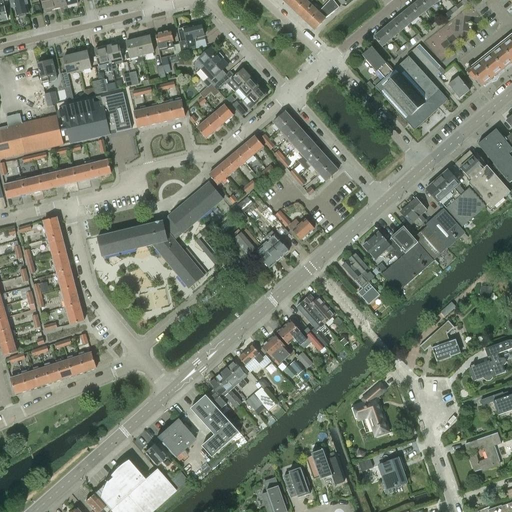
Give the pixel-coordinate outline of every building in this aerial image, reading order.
[(9,0),(12,8),(15,8),(17,16),(18,16),(19,17),(24,16),(24,15),(28,14),(26,5),(28,5),(26,0),(9,0)] [(56,9),(53,0),(41,0),(44,12),(45,11),(47,13),(51,12),(51,10),(56,9)] [(67,6),(65,0),(53,0),(56,9),(67,6)] [(301,17),(312,7),(304,0),(293,0),(289,5),(301,17)] [(312,7),(301,17),(315,30),(324,19),(339,8),(332,0),(330,0),(318,13),(312,7)] [(428,10),(421,0),(420,0),(411,7),(419,17),(428,10)] [(438,2),(436,0),(421,0),(428,10),(438,2)] [(419,17),(411,7),(402,14),(410,24),(419,17)] [(410,24),(402,14),(392,22),(401,32),(410,24)] [(401,32),(392,22),(383,29),(391,39),(401,32)] [(181,42),(179,42),(181,53),(195,49),(193,39),(204,37),(201,24),(178,30),(181,42)] [(382,47),(391,39),(383,29),(374,37),(382,47)] [(155,35),(161,58),(175,54),(172,42),(173,41),(171,31),(155,35)] [(511,33),(466,71),(473,80),(475,79),(476,78),(483,85),(511,61),(511,33)] [(416,43),(422,38),(418,34),(413,39),(416,43)] [(150,36),(138,39),(142,56),(154,53),(150,36)] [(144,63),(142,56),(138,39),(126,42),(130,59),(136,57),(138,64),(144,63)] [(407,50),(412,46),(409,42),(404,46),(407,50)] [(107,47),(111,64),(113,71),(117,70),(115,64),(123,63),(122,61),(118,44),(107,47)] [(444,71),(440,66),(419,44),(416,47),(442,75),(445,71),(444,71)] [(96,49),(95,50),(99,66),(105,65),(107,73),(113,71),(111,64),(107,47),(102,48),(102,46),(101,45),(96,46),(95,48),(96,49)] [(213,86),(223,78),(219,73),(228,65),(211,47),(198,59),(203,64),(200,67),(200,69),(207,78),(202,82),(207,88),(212,84),(213,86)] [(372,47),(362,56),(376,72),(378,71),(385,78),(394,70),(387,63),(372,47)] [(75,55),(79,71),(91,68),(87,52),(75,55)] [(67,74),(79,71),(75,55),(63,57),(67,74)] [(408,57),(394,70),(385,78),(381,82),(377,86),(375,87),(414,131),(441,106),(448,100),(409,57),(408,57)] [(166,58),(161,59),(165,73),(170,72),(166,58)] [(52,60),(37,64),(43,84),(49,82),(55,81),(57,79),(56,75),(52,60)] [(24,83),(38,79),(34,63),(20,66),(24,83)] [(166,78),(163,66),(156,67),(159,79),(166,78)] [(243,69),(227,84),(235,93),(239,89),(251,78),(243,69)] [(130,73),(133,86),(139,84),(136,72),(130,73)] [(126,87),(133,86),(130,73),(123,75),(126,87)] [(469,91),(458,77),(448,85),(459,99),(469,91)] [(239,89),(247,97),(259,86),(251,78),(239,89)] [(104,79),(98,81),(101,93),(107,92),(104,79)] [(222,79),(213,86),(218,92),(227,84),(222,79)] [(95,95),(101,93),(98,81),(92,82),(95,95)] [(218,92),(213,86),(212,85),(200,95),(203,99),(210,93),(214,97),(219,93),(218,92)] [(267,95),(259,86),(247,97),(251,102),(247,106),(250,110),(267,95)] [(64,89),(67,101),(73,100),(70,87),(64,89)] [(48,106),(57,104),(54,93),(45,95),(48,106)] [(66,124),(59,125),(61,133),(65,132),(66,136),(68,136),(70,143),(109,134),(109,131),(116,130),(116,133),(131,129),(123,93),(101,98),(101,99),(63,108),(63,110),(58,111),(59,118),(64,117),(66,124)] [(169,104),(173,120),(174,119),(175,120),(178,119),(179,118),(185,117),(181,101),(169,104)] [(173,120),(169,104),(158,107),(161,122),(162,122),(164,122),(167,122),(167,121),(173,120)] [(246,113),(239,104),(234,108),(242,117),(246,113)] [(225,105),(215,113),(224,123),(233,116),(225,105)] [(61,133),(59,125),(57,116),(55,107),(5,118),(8,127),(0,128),(0,159),(64,145),(61,133)] [(161,122),(158,107),(146,109),(149,125),(151,125),(152,125),(155,124),(156,124),(161,122)] [(144,126),(149,125),(146,109),(134,112),(138,128),(139,127),(140,128),(143,127),(144,126)] [(273,123),(279,130),(291,119),(285,112),(273,123)] [(215,131),(224,123),(215,113),(206,121),(215,131)] [(279,130),(287,139),(299,128),(296,124),(292,119),(292,120),(291,119),(279,130)] [(205,139),(215,131),(206,121),(197,128),(205,139)] [(287,139),(295,148),(307,137),(304,133),(300,128),(300,129),(299,128),(287,139)] [(497,131),(496,130),(478,145),(494,164),(493,165),(495,166),(491,169),(506,186),(511,180),(511,148),(506,141),(507,140),(499,130),(497,131)] [(261,138),(266,144),(269,141),(264,135),(261,138)] [(255,136),(245,144),(254,155),(263,147),(255,136)] [(295,148),(303,157),(315,146),(312,142),(308,137),(308,138),(307,137),(295,148)] [(274,147),(269,141),(266,144),(271,150),(274,147)] [(245,144),(236,152),(245,162),(254,155),(245,144)] [(303,157),(298,161),(306,170),(311,165),(323,155),(320,151),(316,146),(316,147),(315,146),(303,157)] [(274,154),(280,161),(284,158),(278,151),(274,154)] [(236,152),(227,160),(236,170),(245,162),(236,152)] [(468,183),(491,209),(510,192),(487,166),(484,169),(474,158),(470,152),(456,164),(461,170),(471,181),(468,183)] [(311,165),(319,174),(331,164),(328,160),(328,159),(324,155),(324,156),(323,155),(311,165)] [(290,165),(284,158),(280,161),(286,168),(290,165)] [(90,164),(94,178),(111,174),(108,160),(90,164)] [(227,160),(218,167),(227,178),(236,170),(227,160)] [(94,178),(90,164),(73,169),(76,182),(94,178)] [(338,171),(331,164),(319,174),(326,181),(338,171)] [(217,185),(227,178),(218,167),(209,175),(217,185)] [(76,182),(73,169),(56,173),(59,186),(76,182)] [(290,173),(296,180),(300,177),(294,170),(290,173)] [(465,192),(458,185),(459,184),(448,171),(427,190),(438,202),(439,201),(462,227),(485,207),(469,188),(465,192)] [(251,172),(249,173),(257,183),(259,181),(251,172)] [(59,186),(56,173),(39,177),(42,191),(59,186)] [(39,177),(22,181),(25,195),(42,191),(39,177)] [(305,184),(300,177),(296,180),(302,187),(305,184)] [(25,195),(22,181),(4,185),(8,199),(25,195)] [(99,244),(102,257),(152,245),(188,289),(204,276),(192,262),(196,259),(187,248),(183,251),(174,240),(182,233),(223,199),(209,183),(168,217),(169,217),(163,222),(163,221),(160,222),(155,223),(97,237),(98,240),(97,240),(97,241),(98,241),(99,243),(98,244),(99,244)] [(237,200),(233,195),(229,199),(233,204),(237,200)] [(409,206),(424,223),(427,221),(422,216),(427,211),(417,199),(409,206)] [(421,226),(424,223),(409,206),(401,213),(412,225),(417,220),(421,226)] [(275,229),(281,223),(268,208),(261,214),(275,229)] [(465,233),(444,209),(426,225),(448,249),(465,233)] [(239,210),(233,215),(239,221),(244,217),(239,210)] [(286,227),(290,223),(280,211),(275,216),(286,227)] [(48,239),(62,235),(57,218),(43,222),(48,239)] [(301,240),(314,229),(305,219),(299,225),(295,221),(289,226),(293,230),(301,240)] [(289,232),(281,223),(275,229),(283,238),(289,232)] [(392,266),(382,275),(398,293),(418,275),(434,261),(418,243),(404,227),(405,227),(404,227),(403,228),(404,228),(393,238),(392,237),(391,238),(392,239),(388,242),(390,244),(386,248),(387,250),(394,258),(396,257),(399,260),(396,263),(392,266)] [(427,227),(415,237),(435,259),(446,248),(427,227)] [(238,232),(233,236),(236,239),(235,240),(239,245),(248,255),(249,254),(253,251),(255,253),(258,257),(256,258),(256,259),(255,260),(255,261),(255,262),(256,263),(258,265),(258,266),(259,266),(260,267),(261,267),(262,267),(262,266),(263,266),(265,264),(269,269),(276,263),(262,247),(258,242),(253,246),(244,236),(242,234),(240,231),(238,232)] [(382,251),(386,248),(390,244),(388,242),(379,232),(371,239),(382,251)] [(265,238),(268,241),(282,257),(289,251),(274,234),(273,234),(272,233),(271,233),(270,234),(265,238)] [(48,239),(52,256),(66,252),(62,235),(48,239)] [(371,239),(363,246),(374,258),(376,260),(387,250),(386,248),(382,251),(371,239)] [(276,263),(282,257),(268,241),(262,247),(276,263)] [(57,273),(70,269),(66,252),(52,256),(57,273)] [(356,254),(349,260),(367,281),(367,280),(369,282),(374,278),(369,273),(368,274),(365,271),(368,268),(356,254)] [(370,283),(369,282),(367,280),(367,281),(349,260),(342,266),(363,289),(370,283)] [(382,274),(387,269),(382,263),(376,268),(382,274)] [(61,290),(75,286),(70,269),(57,273),(61,290)] [(369,304),(380,294),(372,285),(360,295),(369,304)] [(66,307),(79,304),(75,286),(61,290),(66,307)] [(481,287),(480,296),(490,297),(491,288),(481,287)] [(303,301),(319,319),(324,325),(335,315),(319,297),(315,301),(310,295),(303,301)] [(303,301),(297,307),(316,329),(312,332),(325,347),(330,342),(324,336),(330,331),(324,325),(319,319),(303,301)] [(452,303),(440,313),(444,317),(456,307),(452,303)] [(79,304),(66,307),(70,324),(84,321),(79,304)] [(0,331),(10,329),(7,318),(0,319),(0,331)] [(291,321),(284,327),(299,343),(304,349),(312,342),(307,336),(312,332),(308,328),(302,333),(291,321)] [(436,362),(460,354),(455,340),(449,342),(447,334),(454,328),(448,321),(420,346),(424,352),(429,347),(432,348),(436,362)] [(295,346),(299,343),(284,327),(278,333),(289,345),(292,342),(295,346)] [(0,343),(0,344),(13,340),(10,329),(0,331),(0,343)] [(320,351),(325,347),(312,332),(307,336),(312,342),(320,351)] [(275,335),(268,341),(285,360),(291,354),(275,335)] [(17,352),(13,340),(0,344),(4,356),(17,352)] [(278,365),(285,360),(268,341),(262,347),(278,365)] [(511,341),(510,341),(509,342),(485,350),(488,357),(490,362),(489,362),(489,361),(474,366),(473,365),(470,366),(471,367),(469,368),(473,381),(483,377),(483,378),(484,379),(485,380),(486,380),(487,380),(488,380),(489,380),(490,380),(491,379),(492,378),(492,377),(493,376),(494,376),(495,376),(504,372),(502,366),(504,365),(505,364),(506,364),(506,363),(506,362),(506,361),(506,360),(505,359),(504,358),(503,358),(502,358),(501,358),(499,353),(511,349),(511,348),(511,341)] [(253,346),(239,358),(246,366),(254,358),(260,365),(265,360),(259,354),(253,346)] [(80,357),(84,372),(90,370),(91,370),(94,369),(95,369),(96,368),(91,353),(80,357)] [(303,353),(297,358),(307,369),(313,364),(303,353)] [(84,372),(80,357),(68,360),(73,376),(78,374),(80,374),(82,373),(83,372),(84,372)] [(73,376),(68,360),(57,364),(62,379),(67,377),(68,378),(71,377),(72,376),(73,376)] [(290,366),(297,374),(301,378),(305,374),(303,371),(304,370),(295,361),(290,366)] [(228,368),(245,387),(248,385),(243,380),(247,377),(235,362),(228,368)] [(273,363),(267,367),(271,373),(277,369),(273,363)] [(62,379),(57,364),(45,368),(50,383),(56,381),(57,381),(59,380),(60,380),(62,379)] [(292,378),(297,374),(290,366),(285,371),(292,378)] [(50,383),(45,368),(34,371),(39,387),(44,385),(45,385),(48,384),(49,383),(50,383)] [(228,368),(222,373),(234,388),(238,385),(242,390),(245,387),(228,368)] [(34,371),(22,375),(27,390),(33,388),(34,389),(37,388),(37,387),(39,387),(34,371)] [(234,388),(222,373),(216,379),(239,406),(242,403),(231,391),(234,388)] [(27,390),(22,375),(11,379),(15,394),(21,392),(22,392),(25,391),(26,391),(27,390)] [(215,391),(208,397),(220,411),(228,403),(230,404),(235,409),(239,406),(216,379),(209,385),(215,391)] [(375,437),(389,432),(381,408),(378,409),(374,400),(386,390),(380,384),(362,399),(363,403),(353,406),(358,420),(368,416),(375,437)] [(262,388),(254,395),(262,405),(269,412),(277,405),(262,388)] [(503,392),(480,400),(482,406),(493,402),(498,415),(511,410),(511,394),(508,396),(507,392),(503,393),(503,392)] [(262,405),(254,395),(247,401),(255,411),(262,405)] [(220,411),(208,397),(206,396),(191,409),(215,435),(202,446),(212,457),(240,433),(220,411)] [(156,437),(175,458),(195,440),(176,419),(156,437)] [(494,446),(501,444),(497,433),(465,444),(467,451),(482,446),(487,459),(478,462),(476,455),(470,457),(475,472),(500,463),(494,446)] [(171,463),(154,444),(149,448),(148,448),(146,449),(145,451),(144,452),(157,466),(161,462),(165,467),(171,463)] [(323,449),(311,454),(312,456),(306,458),(313,480),(319,478),(320,480),(332,476),(335,485),(334,485),(334,486),(344,482),(335,457),(326,460),(323,449)] [(373,468),(369,458),(358,462),(361,472),(373,468)] [(400,464),(403,464),(401,458),(378,465),(387,489),(407,482),(400,464)] [(167,482),(156,470),(144,480),(128,463),(95,493),(95,492),(94,493),(110,511),(152,511),(187,481),(180,472),(167,482)] [(301,468),(289,472),(290,474),(284,477),(291,498),(297,496),(298,498),(310,494),(307,487),(310,486),(307,477),(304,478),(301,468)] [(267,493),(261,495),(267,511),(287,511),(285,505),(287,504),(285,496),(282,497),(278,486),(276,478),(264,483),(267,493)] [(101,511),(100,511),(105,507),(94,494),(85,502),(94,511),(101,511)] [(511,511),(511,502),(501,506),(488,510),(488,511),(511,511)]
